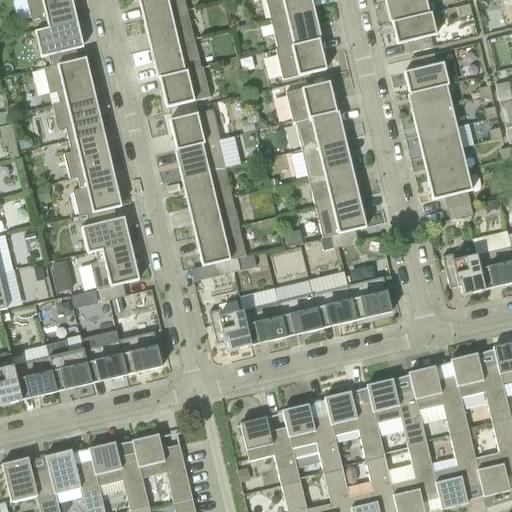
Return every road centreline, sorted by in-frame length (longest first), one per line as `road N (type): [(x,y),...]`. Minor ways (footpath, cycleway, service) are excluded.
road 1 (residential): [(200,392),(103,0)]
road 2 (residential): [(347,0),(430,335)]
road 3 (residential): [(430,335),(200,392)]
road 4 (residential): [(0,439),(200,392)]
road 5 (residential): [(228,511),(200,392)]
